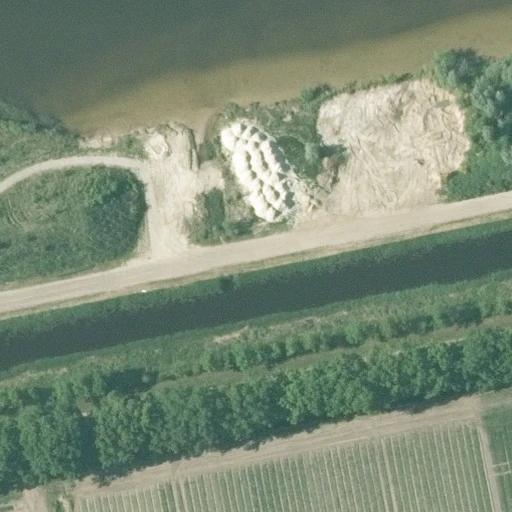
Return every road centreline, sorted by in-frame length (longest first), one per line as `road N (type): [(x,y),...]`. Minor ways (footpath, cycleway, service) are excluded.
road 1 (track): [(511,201),(0,304)]
road 2 (unclassified): [(0,438),(511,336)]
